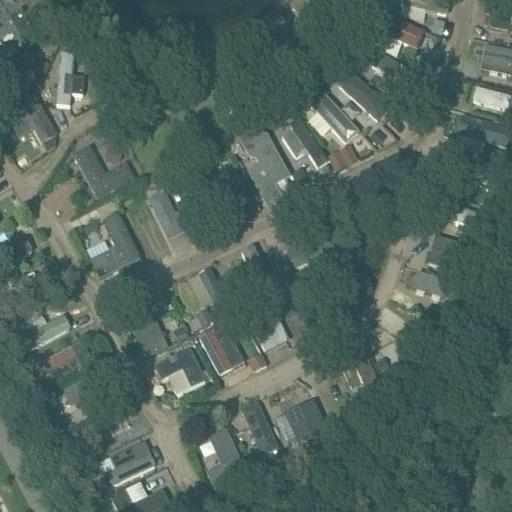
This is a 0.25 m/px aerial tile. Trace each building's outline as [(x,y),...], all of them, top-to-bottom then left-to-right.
[(511,2),(499,0),(490,0),(487,17),(511,21),(511,33),(511,34),(511,2)] [(373,18),(368,31),(380,36),(375,49),(415,64),(425,38),(373,18)] [(482,48),(482,73),(501,73),(501,48),(482,48)] [(70,108),(71,67),(56,67),(54,107),(70,108)] [(0,83),(0,102),(29,88),(22,73),(0,83)] [(337,92),(355,118),(376,103),(358,78),(337,92)] [(470,81),(466,97),(490,102),(486,118),(500,122),(508,91),(470,81)] [(28,123),(41,149),(57,141),(33,93),(1,110),(12,132),(28,123)] [(323,140),(330,133),(344,147),(358,133),(321,94),(307,107),(315,116),(307,123),(323,140)] [(452,147),(488,158),(498,129),(462,117),(452,147)] [(281,133),(299,171),(321,161),(303,123),(281,133)] [(245,149),(253,163),(249,168),(249,174),(267,209),(283,201),(276,190),(292,181),(269,137),(265,139),(261,138),(247,144),(245,149)] [(96,203),(134,182),(124,165),(104,176),(88,148),(70,159),(96,203)] [(351,149),(329,156),(334,171),(356,164),(351,149)] [(487,185),(491,172),(449,160),(445,173),(487,185)] [(209,171),(193,179),(213,217),(248,199),(239,183),(221,192),(209,171)] [(166,195),(149,203),(168,241),(201,225),(193,209),(177,216),(166,195)] [(93,259),(104,286),(141,272),(119,214),(101,221),(112,251),(93,259)] [(244,306),(275,294),(256,247),(226,259),(244,306)] [(20,308),(53,292),(38,263),(6,278),(20,308)] [(186,282),(200,309),(216,301),(202,274),(186,282)] [(121,313),(144,361),(167,350),(144,302),(121,313)] [(251,317),(260,352),(284,346),(275,311),(251,317)] [(26,325),(30,336),(18,340),(23,353),(70,335),(61,312),(26,325)] [(196,339),(216,379),(245,364),(225,325),(196,339)] [(87,345),(42,360),(50,384),(95,369),(87,345)] [(191,352),(155,371),(162,385),(183,374),(193,393),(208,385),(191,352)] [(255,374),(267,365),(260,355),(248,363),(255,374)] [(174,401),(163,398),(160,408),(171,412),(174,401)] [(261,459),(280,450),(259,404),(240,413),(261,459)] [(301,448),(330,435),(316,404),(287,417),(301,448)] [(116,474),(119,483),(158,469),(153,454),(132,462),(127,450),(95,461),(102,479),(116,474)] [(132,511),(127,493),(95,501),(97,511),(132,511)]
